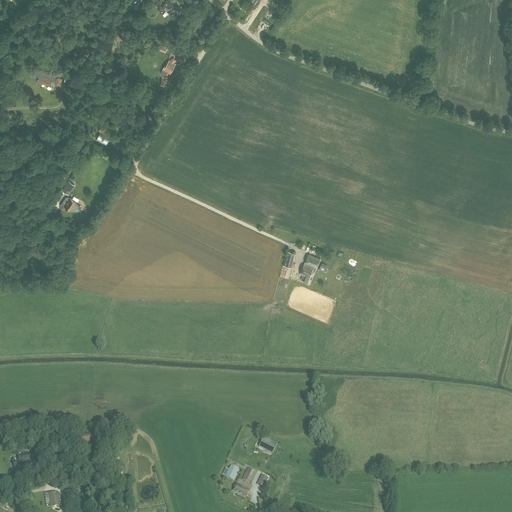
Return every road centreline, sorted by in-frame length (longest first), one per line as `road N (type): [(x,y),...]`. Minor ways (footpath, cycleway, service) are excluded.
road 1 (track): [(0,230),(86,229),(97,222),(226,15)]
road 2 (unclassified): [(511,131),(258,41),(208,0)]
road 3 (unknown): [(131,169),(287,243)]
